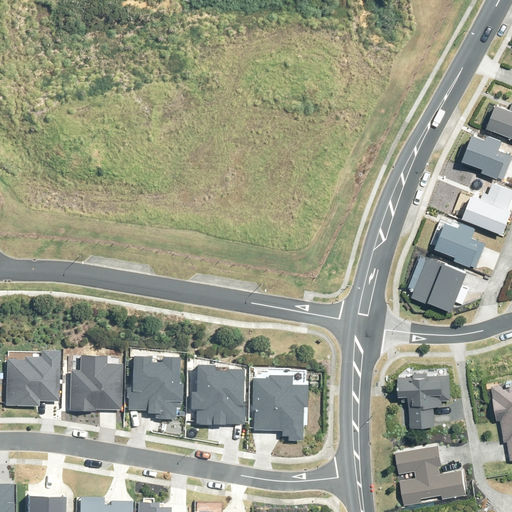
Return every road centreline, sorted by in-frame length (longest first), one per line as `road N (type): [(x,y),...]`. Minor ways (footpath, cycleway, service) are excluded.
road 1 (residential): [(362,325),(0,270)]
road 2 (residential): [(0,441),(71,444),(268,478),(337,477),(358,468)]
road 3 (residential): [(362,325),(388,222),(468,58)]
road 4 (residential): [(358,468),(362,325)]
